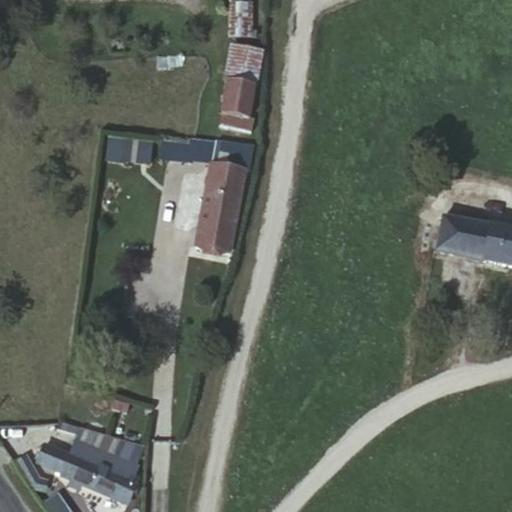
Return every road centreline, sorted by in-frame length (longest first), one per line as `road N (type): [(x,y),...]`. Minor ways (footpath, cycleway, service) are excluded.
road 1 (track): [(161,439),(167,307),(208,63),(194,19),(172,0)]
road 2 (track): [(280,511),(394,406),(442,387),(511,378)]
